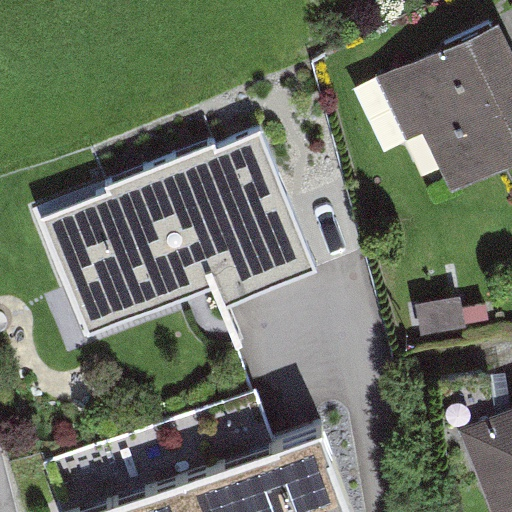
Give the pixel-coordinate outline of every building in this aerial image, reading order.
[(511,91),(485,36),(365,95),(397,160),(411,153),(440,211),(511,175),(511,91)] [(257,127),(43,213),(89,327),(192,286),(212,278),(222,302),(313,266),(257,127)] [(450,322),(407,328),(411,360),(454,355),(450,322)] [(482,402),(427,411),(432,482),(455,479),(444,449),(486,432),(482,402)] [(353,511),(323,422),(67,508),(68,511),(353,511)] [(511,511),(511,422),(486,432),(444,449),(455,479),(468,511),(511,511)]
